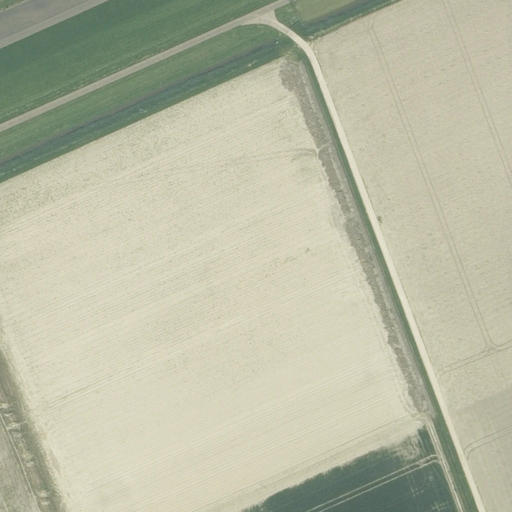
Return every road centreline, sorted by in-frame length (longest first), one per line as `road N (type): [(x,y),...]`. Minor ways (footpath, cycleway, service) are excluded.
road 1 (track): [(482,511),(310,54),(256,13)]
road 2 (track): [(66,511),(0,338)]
